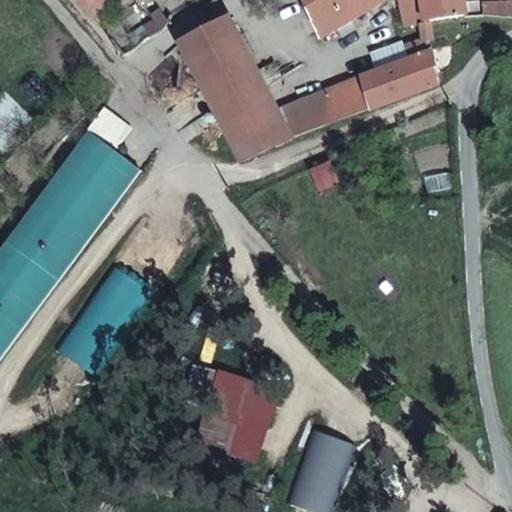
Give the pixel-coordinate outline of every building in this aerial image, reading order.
[(117,0),(76,0),(94,20),(117,0)] [(306,0),(324,37),(409,2),(416,29),(434,25),(429,0),(306,0)] [(429,0),(434,25),(468,19),(511,18),(511,0),(490,0),(429,0)] [(234,20),(183,47),(249,159),(316,127),(444,83),(438,47),(427,50),(427,60),(284,104),(234,20)] [(106,108),(0,247),(0,355),(141,169),(116,149),(133,127),(106,108)] [(117,261),(54,350),(94,377),(156,289),(117,261)]
